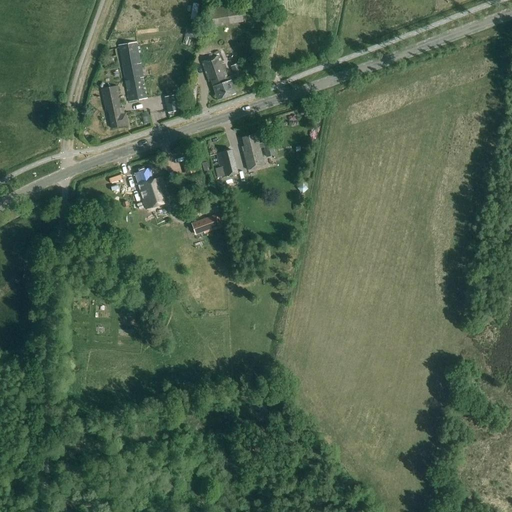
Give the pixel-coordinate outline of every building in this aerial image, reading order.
[(213,26),(243,22),(240,6),(226,8),(225,2),(210,5),(213,26)] [(184,36),(193,38),(195,28),(186,26),(184,36)] [(147,99),(145,88),(137,43),(119,46),(128,102),(147,99)] [(238,64),(231,67),(234,75),(227,78),(219,56),(201,62),(208,82),(211,81),(218,100),(236,94),(231,81),(243,77),(238,64)] [(195,101),(196,87),(189,86),(188,100),(195,101)] [(122,114),(117,87),(101,90),(106,111),(109,111),(112,128),(128,125),(126,113),(122,114)] [(176,95),(165,98),(168,113),(179,111),(176,95)] [(244,153),(248,170),(265,165),(260,148),(264,148),(266,157),(274,155),(270,141),(259,144),(257,135),(241,139),(245,152),(244,153)] [(223,176),(238,172),(232,150),(217,154),(223,176)] [(184,161),(187,173),(197,170),(194,159),(184,161)] [(153,180),(149,169),(134,174),(148,209),(170,201),(161,177),(153,180)] [(223,227),(219,214),(192,224),(196,235),(204,232),(205,234),(223,227)] [(236,257),(241,262),(246,258),(241,253),(236,257)] [(97,318),(114,318),(114,302),(97,301),(97,318)]
